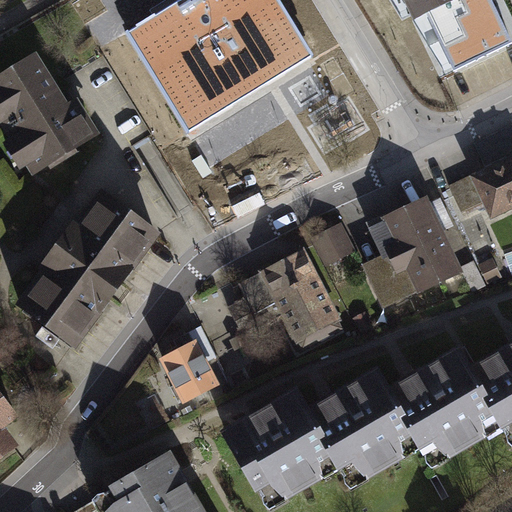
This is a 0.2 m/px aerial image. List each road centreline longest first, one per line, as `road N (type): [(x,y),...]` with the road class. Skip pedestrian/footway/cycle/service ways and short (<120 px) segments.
road 1 (residential): [(5,511),(60,460),(75,425),(203,266),(421,151)]
road 2 (residential): [(328,0),(421,151)]
